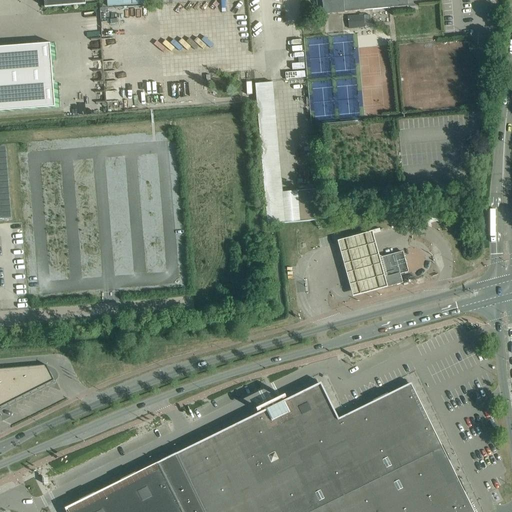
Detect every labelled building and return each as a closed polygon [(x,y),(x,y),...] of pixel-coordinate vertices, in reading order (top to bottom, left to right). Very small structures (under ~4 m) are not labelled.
[(344,12),(398,7),(408,7),(407,0),(322,0),(323,15),(344,13),(344,12)] [(364,15),(348,17),(349,29),(365,27),(364,15)] [(54,44),(0,48),(0,112),(60,108),(58,83),(54,83),(52,61),(56,60),(54,44)] [(285,222),(273,83),(257,85),(269,224),(285,222)] [(6,148),(0,148),(0,221),(12,220),(6,148)] [(320,220),(317,190),(299,192),(301,222),(320,220)] [(166,265),(162,202),(156,203),(156,210),(148,210),(148,204),(142,205),(146,269),(158,269),(158,265),(166,265)] [(353,297),(382,289),(381,285),(379,279),(379,278),(388,276),(383,257),(378,256),(372,232),(337,242),(353,297)] [(388,276),(379,278),(379,279),(381,285),(382,289),(402,284),(402,282),(401,280),(400,274),(408,272),(405,262),(404,256),(402,252),(383,257),(388,276)] [(0,408),(54,381),(46,366),(0,369),(0,408)] [(473,511),(464,493),(467,492),(466,491),(464,492),(460,484),(462,483),(462,482),(460,483),(447,457),(449,456),(449,455),(446,457),(442,448),(445,447),(444,446),(442,448),(411,385),(382,398),(383,400),(375,404),(374,402),(338,420),(321,384),(281,403),(278,397),(266,403),(270,409),(248,420),(249,421),(241,425),(240,424),(176,455),(204,511),(473,511)] [(158,464),(182,511),(203,511),(175,455),(158,464)] [(182,511),(158,464),(67,508),(68,511),(182,511)]
